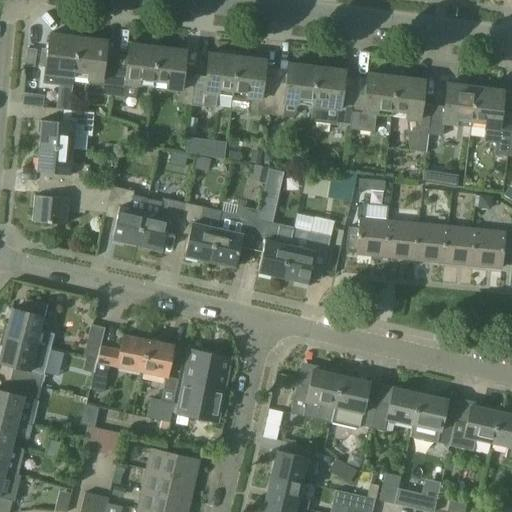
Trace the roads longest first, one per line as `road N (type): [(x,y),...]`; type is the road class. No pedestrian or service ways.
road 1 (residential): [(266,321),(0,260)]
road 2 (residential): [(511,377),(266,321)]
road 3 (tertiary): [(511,38),(290,12)]
road 4 (residential): [(220,511),(266,321)]
